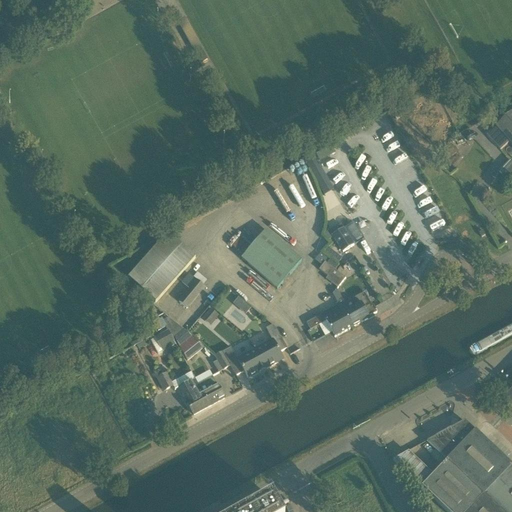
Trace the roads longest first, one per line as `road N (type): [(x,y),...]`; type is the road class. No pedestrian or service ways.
road 1 (unclassified): [(58,511),(395,322)]
road 2 (unclassified): [(221,511),(366,432)]
